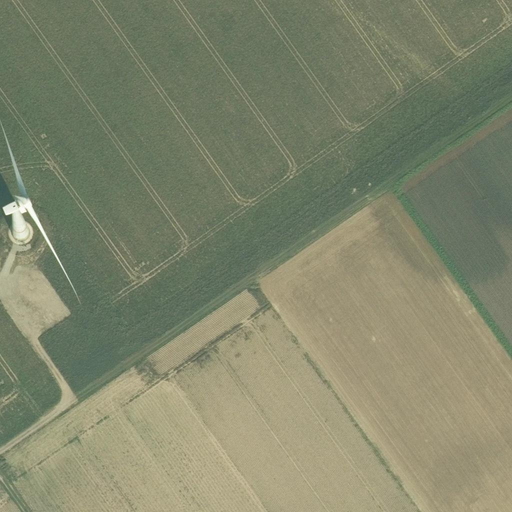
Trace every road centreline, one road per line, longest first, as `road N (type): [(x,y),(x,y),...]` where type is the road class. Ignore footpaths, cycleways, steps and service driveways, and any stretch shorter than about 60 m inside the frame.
road 1 (track): [(66,404),(511,92)]
road 2 (track): [(0,450),(66,404),(79,350),(36,284)]
